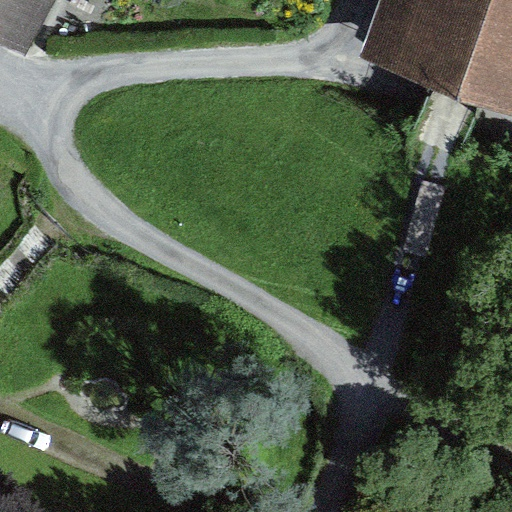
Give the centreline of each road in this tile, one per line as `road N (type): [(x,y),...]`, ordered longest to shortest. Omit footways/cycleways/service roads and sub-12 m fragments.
road 1 (track): [(435,148),(373,383),(322,511)]
road 2 (track): [(511,438),(373,383)]
